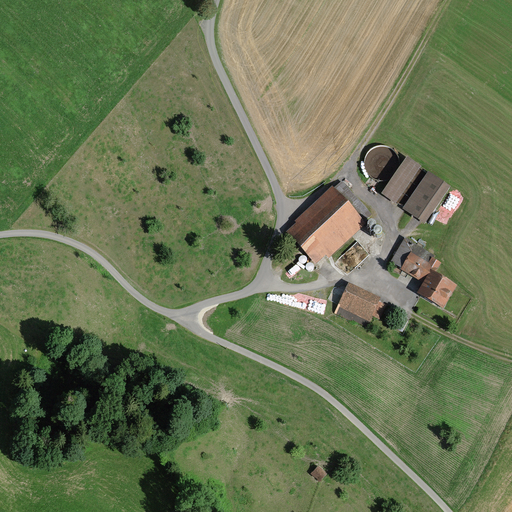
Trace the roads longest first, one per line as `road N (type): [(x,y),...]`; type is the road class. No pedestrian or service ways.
road 1 (track): [(256,285),(355,280),(511,360)]
road 2 (track): [(446,511),(308,384)]
